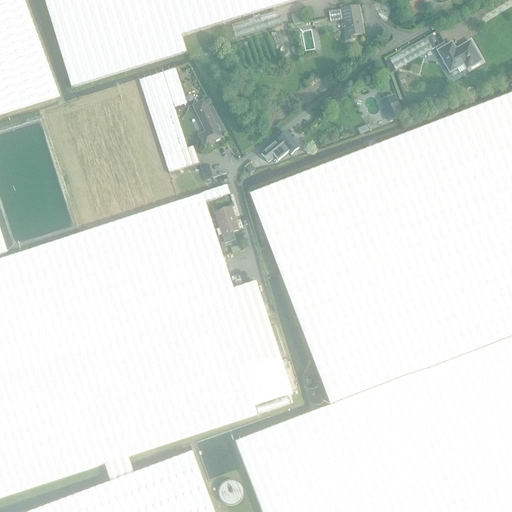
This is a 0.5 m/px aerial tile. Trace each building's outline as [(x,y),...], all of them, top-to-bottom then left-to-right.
[(0,0),(0,114),(59,96),(23,0),(0,0)] [(43,0),(71,89),(187,53),(182,36),(299,0),(43,0)] [(425,11),(423,4),(421,0),(408,0),(413,15),(425,11)] [(357,37),(364,36),(358,7),(328,13),(330,22),(344,20),(347,36),(346,36),(347,42),(357,40),(357,37)] [(277,11),(231,26),(235,38),(281,23),(277,11)] [(302,14),(292,16),(294,26),(306,24),(302,14)] [(389,59),(395,71),(433,50),(427,40),(426,38),(389,59)] [(467,70),(481,62),(470,42),(456,50),(452,43),(444,48),(442,45),(435,48),(450,73),(464,65),(467,70)] [(391,76),(395,71),(389,59),(384,62),(391,76)] [(175,69),(140,81),(169,173),(198,164),(199,163),(195,153),(194,149),(193,147),(187,149),(174,106),(180,104),(181,106),(187,104),(175,69)] [(511,95),(250,196),(327,397),(329,402),(331,407),(511,336),(511,95)] [(380,101),(388,123),(403,117),(395,95),(380,101)] [(213,142),(221,139),(203,102),(193,107),(206,134),(198,137),(204,148),(206,147),(207,148),(209,149),(212,147),(213,145),(212,144),(214,143),(213,142)] [(367,124),(356,129),(360,137),(370,132),(367,124)] [(291,155),(298,149),(285,134),(278,140),(278,141),(262,155),(269,163),(273,160),(275,163),(288,152),(291,155)] [(247,168),(251,174),(256,170),(252,164),(247,168)] [(211,189),(228,184),(226,176),(208,182),(211,189)] [(226,186),(202,194),(205,203),(229,195),(226,186)] [(202,195),(0,260),(0,498),(105,465),(107,471),(107,473),(110,481),(110,482),(111,483),(133,475),(133,473),(130,465),(130,463),(128,457),(257,415),(254,407),(269,402),(233,290),(202,195)] [(239,231),(239,230),(231,208),(215,213),(222,236),(239,231)] [(256,282),(234,289),(271,401),(292,394),(256,282)] [(511,511),(511,336),(331,407),(235,443),(236,446),(244,467),(261,511),(511,511)] [(111,483),(32,511),(213,511),(192,453),(133,475),(111,483)]
